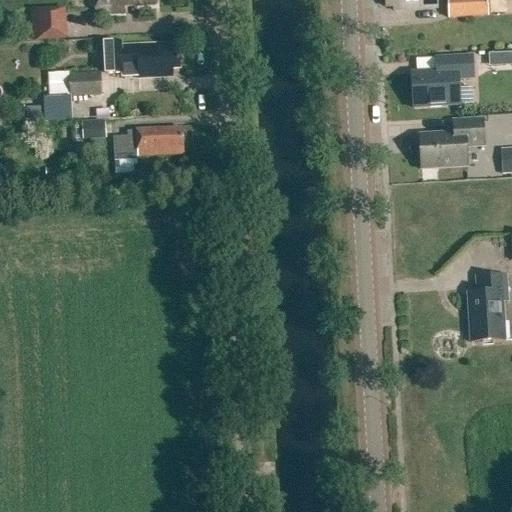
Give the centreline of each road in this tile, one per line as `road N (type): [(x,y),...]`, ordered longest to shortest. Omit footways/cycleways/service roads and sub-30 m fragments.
road 1 (secondary): [(377,511),(348,0)]
road 2 (unclassified): [(241,511),(220,0)]
